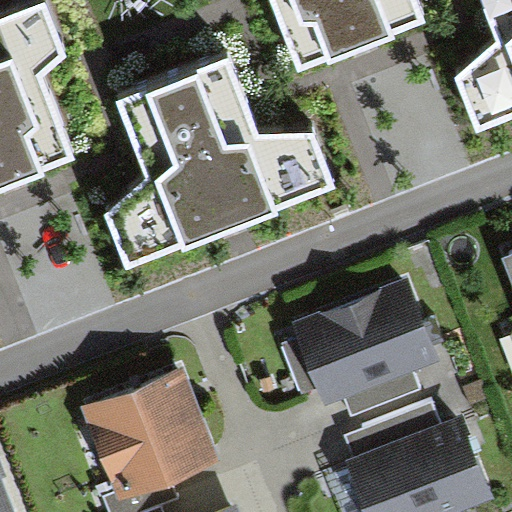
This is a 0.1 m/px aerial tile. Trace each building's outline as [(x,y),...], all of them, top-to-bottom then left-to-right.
[(46,0),(39,0),(0,14),(0,179),(72,152),(39,67),(63,45),(46,0)] [(277,0),(300,57),(423,9),(419,0),(277,0)] [(511,0),(481,0),(496,40),(455,71),(476,124),(511,110),(511,0)] [(226,52),(118,93),(147,167),(107,207),(126,257),(330,180),(309,126),(257,130),(226,52)] [(511,222),(495,229),(511,273),(511,222)] [(290,326),(318,398),(425,356),(397,285),(290,326)] [(113,488),(201,454),(168,371),(81,404),(113,488)] [(341,460),(361,511),(419,511),(476,490),(448,419),(341,460)] [(0,511),(14,511),(0,472),(0,511)]
